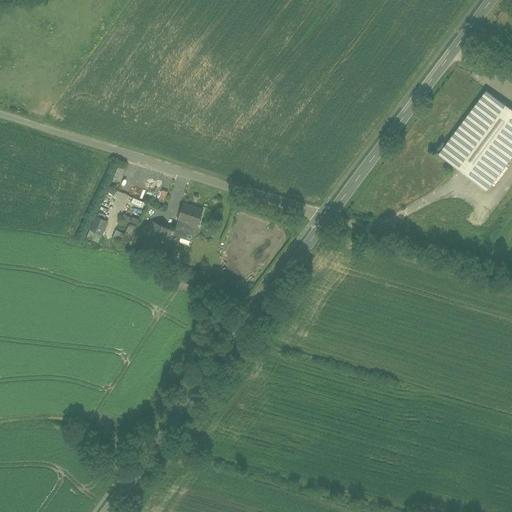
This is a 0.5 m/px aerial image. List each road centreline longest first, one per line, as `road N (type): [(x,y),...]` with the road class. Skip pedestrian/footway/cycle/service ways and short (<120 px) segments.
road 1 (tertiary): [(106,511),(327,215)]
road 2 (residential): [(327,215),(0,111)]
road 3 (tertiary): [(327,215),(489,0)]
